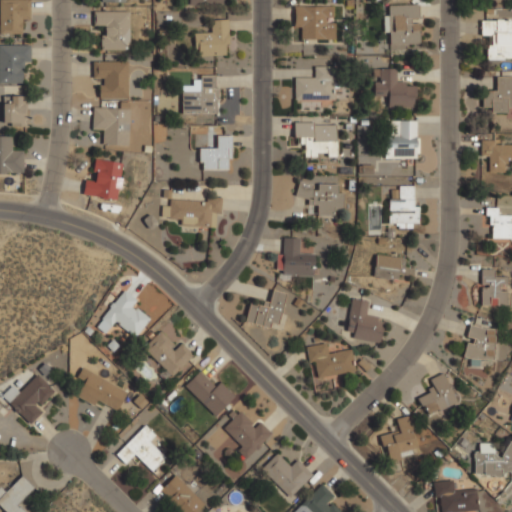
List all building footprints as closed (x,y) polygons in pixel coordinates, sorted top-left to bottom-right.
[(0,0),(0,32),(19,32),(19,20),(28,20),(28,0),(0,0)] [(418,46),(418,3),(387,3),(387,46),(418,46)] [(292,27),(302,27),(302,40),(333,40),(333,4),(292,4),(292,27)] [(128,49),(128,9),(92,10),(92,29),(102,28),(102,49),(128,49)] [(193,31),(194,55),(227,54),(226,17),(209,17),(210,31),(193,31)] [(511,58),(511,17),(480,17),(479,37),(487,37),(487,58),(511,58)] [(0,82),(18,82),(18,62),(29,62),(29,43),(0,43),(0,82)] [(90,59),(90,78),(100,78),(100,96),(127,97),(128,60),(90,59)] [(333,66),(313,66),(313,76),(292,76),(292,99),(333,99),(333,66)] [(395,67),(373,67),(373,96),(383,96),(383,106),(414,106),(414,85),(404,85),(404,78),(395,78),(395,67)] [(181,112),(216,112),(216,73),(198,73),(198,81),(191,81),(191,91),(181,91),(181,112)] [(511,75),(492,75),(492,90),(481,89),(481,111),(511,111),(511,75)] [(8,103),(1,103),(1,126),(27,126),(27,95),(8,95),(8,103)] [(126,144),(128,106),(91,104),(90,131),(101,132),(100,143),(126,144)] [(383,157),(415,157),(415,118),(383,118),(383,157)] [(303,142),(303,156),(336,156),(336,122),(292,122),(292,142),(303,142)] [(0,133),(0,172),(21,172),(21,151),(12,151),(12,133),(0,133)] [(230,134),(215,134),(215,146),(198,146),(198,168),(230,168),(230,134)] [(511,166),(511,139),(480,139),(479,158),(488,158),(488,170),(509,171),(509,166),(511,166)] [(123,160),(96,156),(93,177),(83,176),(81,195),(117,200),(123,160)] [(348,162),(305,162),(305,172),(348,172),(348,162)] [(342,191),(337,191),(337,183),(296,181),(295,197),(307,197),(307,211),(341,213),(342,191)] [(387,226),(417,226),(417,185),(397,185),(397,194),(387,194),(387,226)] [(160,217),(179,217),(179,225),(213,226),(213,216),(219,216),(220,199),(170,197),(169,204),(160,204),(160,217)] [(511,237),(511,207),(486,207),(486,237),(511,237)] [(281,274),(313,274),(313,249),(301,249),(301,237),(281,237),(281,274)] [(411,279),(412,267),(403,266),(403,255),(374,254),(373,277),(411,279)] [(505,305),(505,275),(494,275),(494,267),(479,267),(479,305),(505,305)] [(243,320),(276,329),(285,292),(271,288),(266,306),(248,301),(243,320)] [(134,337),(148,316),(140,310),(144,305),(120,289),(94,325),(104,332),(111,322),(134,337)] [(379,342),(383,316),(367,313),(369,300),(350,297),(344,332),(351,333),(350,337),(379,342)] [(494,327),(466,325),(464,358),(492,359),(494,327)] [(193,354),(179,340),(172,347),(156,332),(141,347),(171,376),(193,354)] [(351,349),(327,352),(326,339),(305,342),(310,378),(354,371),(351,349)] [(94,405),(97,399),(117,409),(126,389),(87,370),(75,396),(94,405)] [(233,395),(219,381),(213,386),(197,370),(182,385),(213,415),(233,395)] [(456,401),(442,371),(428,378),(432,388),(416,396),(425,416),(456,401)] [(0,394),(26,424),(42,411),(35,403),(51,389),(37,374),(19,389),(13,383),(0,394)] [(218,432),(249,455),(267,432),(235,409),(218,432)] [(408,418),(395,421),(397,431),(379,435),(385,461),(416,453),(408,418)] [(123,462),(131,454),(150,472),(164,457),(148,442),(155,434),(143,423),(115,454),(123,462)] [(502,476),(502,471),(511,471),(511,438),(497,438),(497,442),(473,441),(472,475),(502,476)] [(311,472),(296,458),(289,465),(275,452),(258,470),(289,497),(311,472)] [(177,511),(194,511),(204,502),(174,473),(156,491),(177,511)] [(0,506),(6,511),(25,511),(17,503),(33,487),(21,474),(6,489),(1,484),(0,485),(0,506)] [(454,488),(453,479),(433,480),(434,511),(477,510),(476,487),(454,488)] [(290,511),(291,511),(338,511),(328,501),(334,495),(320,481),(290,511)]
